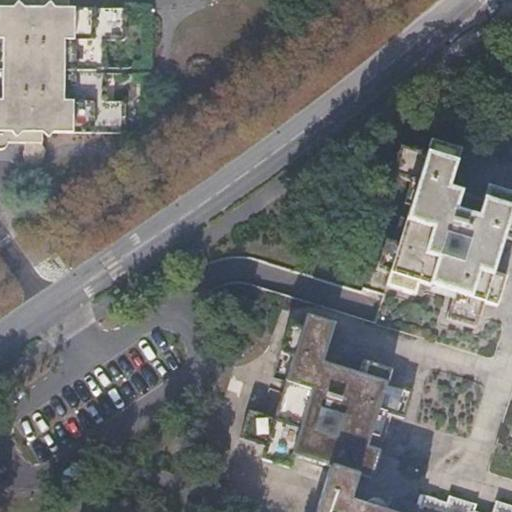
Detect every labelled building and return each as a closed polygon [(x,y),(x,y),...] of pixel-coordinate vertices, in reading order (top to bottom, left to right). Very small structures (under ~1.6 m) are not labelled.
[(0,130),(1,131),(28,131),(28,141),(24,141),(24,154),(25,158),(26,160),(28,162),(30,163),(35,164),(37,164),(40,163),(44,160),(46,155),(46,149),(43,145),(40,142),(40,131),(123,131),(124,100),(104,99),(99,99),(99,70),(99,68),(100,39),(105,39),(124,39),(125,7),(68,6),(67,0),(8,0),(8,1),(6,2),(4,3),(3,3),(3,6),(0,5),(0,130)] [(28,131),(1,131),(1,135),(0,134),(0,149),(0,150),(3,150),(5,149),(6,148),(8,146),(9,143),(9,141),(24,141),(28,141),(28,131)] [(408,141),(398,152),(393,169),(418,177),(399,239),(387,235),(378,263),(391,267),(387,280),(416,289),(420,277),(455,288),(452,298),(447,315),(476,323),(484,297),(497,301),(506,273),(493,269),(504,234),(511,236),(511,189),(488,183),(484,196),(448,185),(461,143),(432,134),(428,147),(408,141)] [(398,152),(408,141),(401,138),(398,152)] [(511,511),(511,502),(496,498),(491,511),(488,511),(475,508),(477,501),(449,492),(447,499),(421,490),(417,503),(391,494),(387,507),(383,506),(383,504),(383,501),(382,499),(379,497),(378,496),(376,496),(368,502),(352,497),(359,473),(372,477),(381,448),(368,444),(379,408),(405,415),(413,388),(387,380),(391,367),(362,359),(358,372),(323,361),(334,322),(306,313),(302,326),(289,322),(280,351),(293,355),(274,417),(248,409),(238,439),(265,447),(261,459),(290,468),(293,455),(330,466),(316,511),(511,511)]
